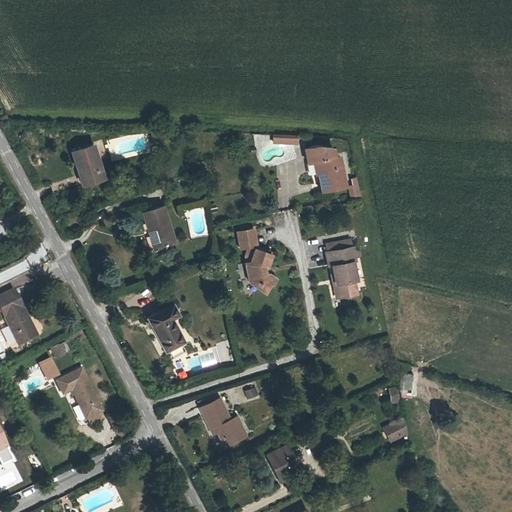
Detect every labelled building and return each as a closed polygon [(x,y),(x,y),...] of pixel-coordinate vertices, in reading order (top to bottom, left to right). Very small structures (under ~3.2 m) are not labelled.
[(287,136),(269,135),(269,142),(286,143),(287,136)] [(73,151),(85,184),(105,176),(93,144),(73,151)] [(309,160),(330,156),(329,148),(310,147),(301,148),(304,161),(309,160)] [(330,156),(309,160),(311,172),(314,171),(318,190),(340,185),(335,155),(330,156)] [(149,232),(154,251),(172,247),(161,210),(140,216),(145,233),(149,232)] [(317,231),(318,241),(322,240),(342,236),(340,227),(317,231)] [(234,246),(243,245),(249,244),(251,243),(248,228),(232,231),(234,246)] [(151,252),(154,251),(149,232),(145,233),(151,252)] [(327,263),(331,286),(349,282),(347,269),(349,268),(345,250),(348,249),(347,244),(351,243),(350,238),(345,239),(345,235),(342,236),(322,240),(325,254),(327,263)] [(266,253),(250,247),(243,249),(241,255),(246,257),(245,261),(241,262),(244,282),(258,292),(263,285),(269,285),(273,279),(264,272),(260,272),(259,266),(261,266),(266,253)] [(144,277),(117,291),(126,310),(153,296),(144,277)] [(0,308),(17,343),(34,335),(12,288),(0,294),(0,308)] [(170,310),(145,322),(161,356),(179,347),(168,323),(175,320),(170,310)] [(66,341),(50,347),(54,358),(70,352),(66,341)] [(62,393),(72,389),(85,417),(101,409),(81,368),(56,380),(62,393)] [(413,395),(412,373),(399,374),(401,396),(413,395)] [(399,386),(389,386),(389,401),(399,401),(399,386)] [(246,398),(257,396),(255,387),(244,389),(246,398)] [(219,426),(228,446),(247,437),(237,416),(231,419),(221,397),(201,406),(212,429),(219,426)] [(0,441),(10,437),(0,417),(0,441)] [(398,420),(380,424),(382,436),(400,433),(398,420)] [(10,437),(0,441),(0,443),(2,447),(12,442),(10,437)] [(293,478),(301,473),(288,450),(280,454),(269,460),(284,488),(295,483),(293,478)]
